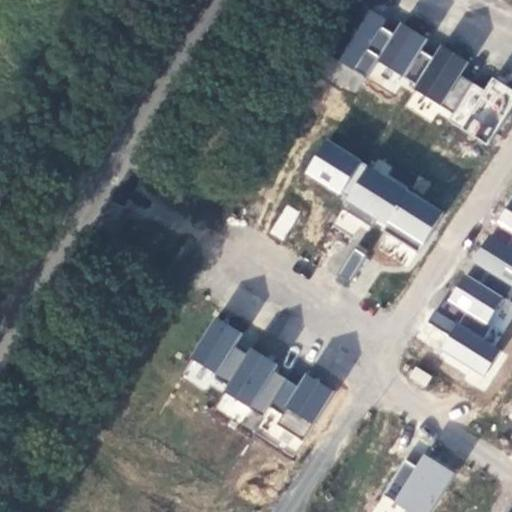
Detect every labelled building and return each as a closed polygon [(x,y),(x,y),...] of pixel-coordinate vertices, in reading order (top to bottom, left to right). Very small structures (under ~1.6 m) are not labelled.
[(487,144),(511,108),(511,90),(494,80),(487,90),(463,77),(471,64),(443,46),(433,58),(421,51),(427,41),(403,26),(396,36),(382,28),(387,21),(358,3),(326,53),(369,78),(380,62),(422,86),(417,92),(457,114),(452,123),(487,144)] [(423,246),(445,214),(328,140),(305,174),(423,246)] [(283,203),(268,234),(283,242),(299,210),(283,203)] [(511,208),(502,225),(511,231),(511,245),(511,248),(511,208)] [(492,237),(473,262),(511,285),(511,248),(492,237)] [(348,286),(365,254),(354,248),(336,279),(348,286)] [(482,338),(504,299),(465,275),(447,302),(468,317),(444,351),(487,377),(502,353),(482,338)] [(315,425),(335,390),(309,375),(299,389),(274,373),(279,365),(255,351),(251,356),(236,347),(244,336),(217,317),(190,359),(231,385),(227,394),(264,417),(272,408),(285,416),(279,424),(305,439),(315,425)] [(415,365),(407,377),(424,388),(431,376),(415,365)] [(271,420),(264,432),(294,450),(301,438),(271,420)] [(411,511),(431,511),(455,473),(427,455),(418,468),(408,461),(385,496),(411,511)]
